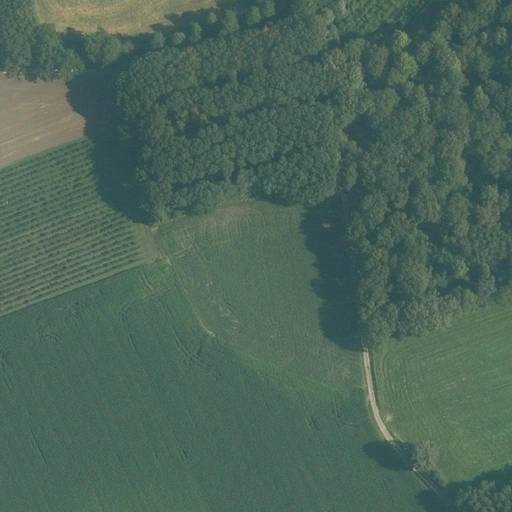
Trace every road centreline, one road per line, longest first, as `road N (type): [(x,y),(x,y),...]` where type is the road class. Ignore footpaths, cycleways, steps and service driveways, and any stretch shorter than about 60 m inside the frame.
road 1 (track): [(456,511),(375,420),(321,18)]
road 2 (track): [(0,71),(116,73),(321,18),(340,0)]
